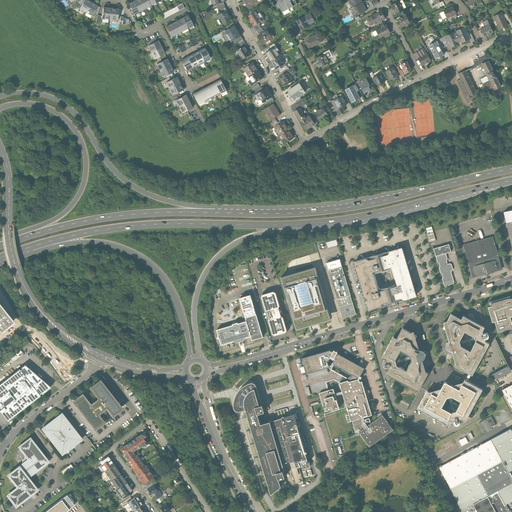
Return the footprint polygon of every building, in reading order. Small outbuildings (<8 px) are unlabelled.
[(76,0),(70,6),(73,8),(77,4),(79,2),(76,0)] [(79,5),(77,8),(79,9),(85,13),(91,2),(86,0),(84,0),(83,3),(82,3),(80,5),(79,5)] [(139,12),(145,9),(140,0),(135,0),(134,1),(139,12)] [(147,0),(140,0),(145,9),(150,6),(147,0)] [(243,0),(249,8),(258,2),(260,0),(259,0),(243,0)] [(275,0),(276,0),(277,2),(280,8),(282,12),(288,9),(283,0),(275,0)] [(283,0),(288,9),(297,5),(294,0),(283,0)] [(360,0),(347,0),(352,8),(349,10),(353,18),(367,11),(360,0)] [(134,14),(139,12),(134,1),(128,4),(134,14)] [(97,6),(91,2),(85,13),(91,16),(94,17),(94,14),(95,14),(96,10),(95,10),(97,6)] [(404,10),(400,2),(391,6),(393,10),(394,10),(396,14),(404,10)] [(176,7),(160,15),(162,20),(184,8),(181,4),(179,5),(176,7)] [(453,6),(443,11),(447,18),(455,14),(456,14),(453,6)] [(102,14),(102,16),(101,19),(109,20),(110,8),(103,8),(102,14)] [(118,9),(110,8),(109,20),(117,20),(118,9)] [(224,12),(218,15),(222,24),(232,20),(227,11),(226,11),(224,12)] [(372,17),(367,20),(370,26),(375,23),(375,24),(385,19),(380,11),(371,16),(372,17)] [(248,17),(247,17),(253,27),(259,24),(262,22),(255,12),(248,17)] [(502,13),(494,17),(499,30),(508,26),(502,13)] [(302,17),(296,21),(301,30),(307,27),(307,25),(311,23),(314,22),(310,14),(303,18),(302,17)] [(187,29),(193,26),(188,15),(182,18),(187,29)] [(406,15),(397,19),(402,27),(410,23),(406,15)] [(182,31),(187,29),(182,18),(177,21),(182,31)] [(485,28),(480,30),(483,37),(484,37),(493,33),(487,20),(482,22),(485,28)] [(177,34),(182,31),(177,21),(171,24),(177,34)] [(171,37),(177,34),(171,24),(165,27),(171,37)] [(263,31),(259,24),(253,27),(258,34),(263,31)] [(382,27),(372,32),(374,37),(378,35),(380,38),(383,36),(389,33),(390,33),(386,25),(384,26),(383,25),(381,26),(382,27)] [(234,41),(240,36),(234,26),(229,29),(225,32),(224,31),(220,33),(227,45),(234,41)] [(465,28),(445,38),(448,45),(450,48),(451,48),(469,39),(470,39),(468,35),(465,28)] [(270,34),(267,30),(258,36),(263,45),(274,38),(271,33),(270,34)] [(308,40),(305,41),(309,48),(321,42),(318,35),(314,37),(314,35),(308,38),(308,40)] [(448,45),(445,38),(445,36),(439,39),(440,41),(444,47),(448,45)] [(246,45),(243,40),(238,43),(239,46),(238,47),(240,49),(244,46),(246,45)] [(432,43),(428,46),(436,59),(440,57),(440,58),(444,56),(443,55),(444,55),(441,51),(441,50),(439,47),(440,47),(438,43),(436,40),(434,41),(434,42),(432,43)] [(161,47),(158,41),(149,45),(148,46),(151,53),(161,47)] [(240,49),(236,51),(240,57),(238,58),(240,62),(250,55),(244,46),(240,49)] [(164,54),(161,47),(151,53),(154,59),(156,58),(164,54)] [(271,50),(266,53),(271,62),(280,57),(277,52),(278,51),(276,47),(271,50)] [(204,48),(199,51),(204,62),(210,59),(204,48)] [(423,49),(412,55),(415,60),(418,58),(422,66),(425,64),(425,65),(428,63),(430,61),(423,49)] [(323,53),(324,54),(327,59),(332,56),(330,53),(329,50),(323,53)] [(198,65),(204,62),(199,51),(193,54),(198,65)] [(193,54),(187,57),(192,68),(198,65),(193,54)] [(317,64),(319,68),(329,63),(327,59),(324,54),(317,58),(319,63),(317,64)] [(486,56),(474,62),(476,66),(482,64),(489,60),(486,56)] [(187,71),(192,68),(187,57),(181,60),(183,64),(182,64),(184,68),(185,68),(187,71)] [(285,64),(280,57),(271,62),(276,69),(285,64)] [(170,66),(167,59),(162,62),(156,65),(160,71),(170,66)] [(482,64),(489,79),(482,83),(484,86),(476,90),(466,70),(458,74),(461,79),(457,81),(467,103),(495,89),(501,86),(489,60),(482,64)] [(245,66),(243,68),(245,72),(246,72),(249,77),(258,71),(253,63),(251,63),(251,62),(245,65),(245,66)] [(407,62),(401,65),(403,69),(401,70),(404,75),(409,72),(411,70),(407,62)] [(174,72),(170,66),(160,71),(163,77),(165,76),(172,73),(174,72)] [(287,72),(284,67),(279,71),(282,76),(287,72)] [(393,68),(385,72),(390,80),(398,76),(393,68)] [(216,70),(195,80),(197,85),(218,74),(216,70)] [(263,78),(258,71),(249,77),(251,80),(248,82),(251,86),(263,78)] [(279,77),(285,86),(293,81),(290,76),(287,72),(282,76),(279,77)] [(380,74),(372,78),(377,87),(384,83),(380,74)] [(166,83),(169,89),(180,84),(176,77),(170,81),(166,83)] [(358,83),(362,90),(364,93),(370,90),(368,86),(370,86),(366,79),(358,83)] [(221,80),(215,83),(221,93),(226,91),(221,80)] [(292,97),(294,100),(305,93),(303,90),(304,89),(304,87),(301,82),(294,87),(295,88),(293,89),(292,88),(288,91),(290,94),(289,94),(291,98),(292,97)] [(215,96),(221,93),(215,83),(210,86),(215,96)] [(183,90),(180,84),(169,89),(172,95),(177,93),(183,90)] [(210,99),(215,96),(210,86),(204,88),(210,99)] [(353,86),(345,90),(352,103),(359,99),(356,92),(353,86)] [(263,103),(268,100),(272,97),(267,87),(265,89),(257,93),(254,95),(260,104),(263,103)] [(204,88),(199,91),(204,102),(210,99),(204,88)] [(199,105),(204,102),(199,91),(193,94),(199,105)] [(336,96),(332,98),(334,100),(339,109),(346,105),(340,94),(336,97),(336,96)] [(175,101),(179,107),(189,102),(186,95),(178,99),(175,101)] [(301,99),(295,103),(297,106),(298,105),(300,108),(305,105),(301,99)] [(334,100),(331,102),(339,117),(342,115),(339,109),(334,100)] [(193,108),(189,102),(179,107),(182,114),(193,108)] [(269,117),(271,120),(275,118),(280,115),(273,104),(264,109),(267,113),(268,113),(271,117),(269,117)] [(328,116),(323,108),(319,111),(314,113),(320,121),(328,116)] [(299,109),(294,112),(300,122),(305,119),(299,109)] [(309,116),(305,119),(300,122),(305,130),(314,124),(309,116)] [(289,130),(284,122),(279,125),(275,127),(276,129),(280,135),(289,130)] [(294,138),(289,130),(280,135),(283,140),(281,141),(284,144),(284,145),(287,142),(294,138)] [(290,148),(287,142),(284,145),(284,144),(281,146),(285,151),(290,148)] [(328,151),(330,149),(327,144),(320,148),(323,152),(327,149),(328,151)] [(426,229),(430,243),(437,242),(433,227),(426,229)] [(493,237),(463,245),(472,278),(502,270),(493,237)] [(449,245),(433,249),(437,263),(439,263),(440,267),(439,268),(440,273),(442,274),(443,277),(442,279),(444,287),(446,287),(448,287),(449,285),(453,284),(454,282),(451,272),(452,271),(452,269),(451,265),(450,264),(447,264),(446,261),(447,259),(445,254),(450,252),(449,245)] [(402,248),(354,262),(368,310),(416,296),(402,248)] [(339,307),(342,318),(356,314),(352,303),(350,296),(342,266),(340,259),(326,263),(337,300),(337,299),(339,307)] [(280,278),(296,330),(331,320),(316,271),(315,267),(289,275),(280,278)] [(260,297),(265,312),(266,313),(268,319),(267,320),(271,336),(274,337),(286,333),(288,331),(283,317),(281,316),(280,313),(282,312),(279,310),(279,308),(280,306),(276,292),(273,291),(261,295),(260,297)] [(219,339),(221,345),(234,341),(235,343),(237,343),(238,343),(239,343),(240,344),(242,343),(242,342),(243,342),(243,341),(244,340),(245,340),(245,338),(251,336),(252,340),(263,337),(256,314),(254,309),(250,295),(239,298),(243,312),(244,312),(245,317),(246,321),(238,324),(237,323),(232,324),(232,325),(216,330),(218,336),(217,338),(219,339)] [(491,307),(488,308),(493,323),(495,322),(498,332),(511,328),(511,325),(511,324),(510,318),(511,317),(511,299),(508,299),(502,301),(490,304),(491,307)] [(0,331),(1,333),(7,328),(14,322),(0,304),(0,331)] [(483,333),(482,332),(484,327),(473,321),(466,318),(463,316),(461,319),(451,313),(447,321),(443,322),(444,326),(443,328),(445,329),(449,341),(448,342),(447,344),(447,347),(448,350),(449,351),(452,352),(455,363),(454,366),(472,376),(490,343),(485,341),(485,340),(487,339),(489,337),(489,335),(488,333),(486,332),(483,333)] [(397,338),(393,336),(382,358),(385,359),(386,361),(384,362),(383,363),(382,365),(383,367),(385,368),(386,368),(388,368),(388,370),(386,374),(418,391),(428,374),(426,372),(422,361),(423,359),(425,357),(425,354),(424,352),(422,350),(419,350),(416,338),(417,336),(415,334),(414,331),(411,332),(403,328),(397,338)] [(369,418),(364,420),(363,418),(371,415),(372,415),(367,398),(363,387),(362,382),(361,381),(359,382),(359,379),(359,378),(360,379),(361,377),(360,376),(364,368),(363,367),(358,365),(337,353),(337,352),(334,350),(333,351),(330,350),(301,358),(306,374),(329,367),(328,361),(330,358),(334,360),(333,362),(333,365),(351,374),(348,381),(338,384),(342,397),(343,397),(348,414),(346,415),(348,422),(348,423),(351,422),(351,421),(352,421),(355,433),(356,434),(359,433),(369,447),(393,430),(383,415),(382,415),(371,424),(369,418)] [(19,370),(0,384),(0,412),(7,421),(40,396),(39,395),(41,394),(42,395),(42,394),(50,388),(25,365),(21,368),(21,367),(21,368),(22,369),(20,370),(19,369),(19,370)] [(508,367),(493,374),(496,380),(511,373),(508,367)] [(254,381),(253,380),(252,380),(251,380),(250,380),(248,381),(247,382),(245,383),(244,384),(242,386),(240,388),(239,389),(237,392),(236,395),(235,398),(234,400),(233,403),(233,405),(233,407),(233,408),(234,409),(234,410),(235,411),(236,411),(236,412),(237,412),(238,412),(239,412),(241,412),(245,410),(271,495),(281,487),(278,479),(285,477),(283,471),(296,467),(296,468),(297,468),(298,468),(299,467),(299,466),(308,463),(295,419),(297,419),(296,414),(284,417),(283,416),(282,416),(282,417),(281,418),(272,421),(260,425),(257,414),(264,412),(262,405),(255,384),(255,382),(254,381)] [(463,383),(451,385),(444,382),(441,389),(430,393),(427,391),(417,409),(449,426),(450,423),(453,422),(455,425),(456,426),(458,426),(459,424),(459,423),(458,421),(461,420),(465,421),(482,390),(464,381),(463,383)] [(82,396),(74,402),(95,429),(103,423),(96,415),(106,407),(112,415),(120,409),(100,382),(92,388),(100,399),(90,406),(82,396)] [(511,384),(502,390),(511,409),(511,384)] [(333,389),(319,393),(319,394),(324,412),(325,412),(339,408),(333,389)] [(286,409),(274,412),(276,418),(288,414),(286,409)] [(62,413),(41,429),(49,438),(62,455),(83,439),(62,413)] [(483,432),(495,426),(491,416),(478,422),(483,432)] [(511,511),(511,509),(509,511),(506,505),(511,501),(511,477),(511,478),(509,474),(508,472),(511,469),(511,431),(510,429),(439,467),(462,511),(511,511)] [(143,433),(131,442),(137,451),(142,448),(147,445),(143,439),(146,437),(143,433)] [(460,446),(468,442),(465,436),(457,440),(460,446)] [(18,447),(28,460),(8,476),(18,488),(7,496),(16,507),(37,490),(28,478),(49,462),(31,438),(18,447)] [(137,451),(131,442),(120,450),(128,462),(136,456),(134,453),(137,451)] [(127,462),(131,467),(140,461),(137,455),(136,456),(128,462),(127,462)] [(100,465),(105,472),(114,465),(108,457),(104,459),(100,462),(102,464),(100,465)] [(135,473),(145,467),(140,461),(131,467),(135,473)] [(72,464),(62,472),(65,476),(76,469),(72,464)] [(105,472),(111,481),(120,474),(114,465),(105,472)] [(138,479),(149,471),(146,466),(145,467),(135,473),(136,476),(138,479)] [(310,468),(302,471),(304,478),(312,475),(310,468)] [(149,471),(138,479),(142,485),(145,482),(152,477),(153,477),(149,471)] [(111,481),(117,489),(126,483),(120,474),(111,481)] [(126,483),(117,489),(123,498),(132,491),(126,483)] [(148,489),(147,489),(155,501),(163,496),(159,491),(158,492),(153,485),(148,489)] [(67,495),(45,511),(65,511),(74,505),(67,495)] [(131,500),(129,497),(121,503),(123,506),(127,503),(131,500)] [(136,509),(142,505),(136,497),(131,500),(127,503),(133,511),(136,509)]
